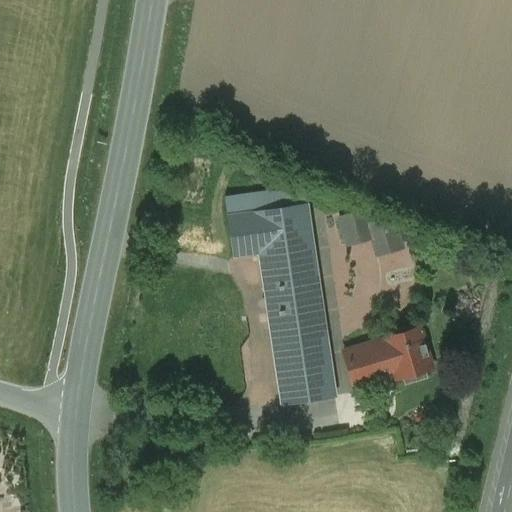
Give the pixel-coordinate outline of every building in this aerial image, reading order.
[(306,202),(226,213),(232,256),(261,252),(282,402),(333,395),(306,202)] [(360,208),(335,218),(345,244),(370,234),(365,221),(360,208)] [(389,212),(365,221),(370,234),(376,251),(400,242),(389,212)] [(419,328),(385,338),(395,374),(396,377),(402,375),(425,368),(430,366),(419,328)] [(385,339),(344,351),(354,386),(395,374),(385,339)] [(425,368),(402,375),(404,383),(427,377),(425,368)]
